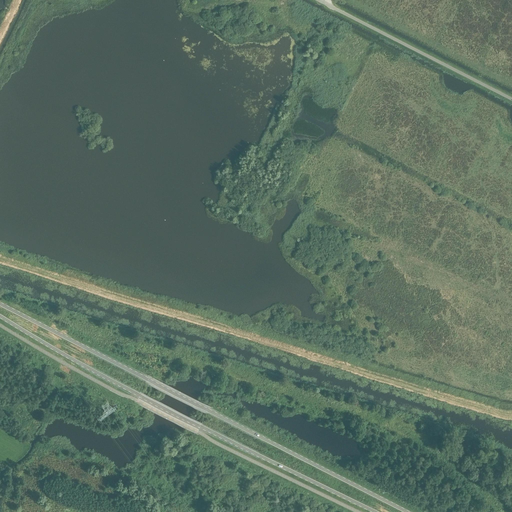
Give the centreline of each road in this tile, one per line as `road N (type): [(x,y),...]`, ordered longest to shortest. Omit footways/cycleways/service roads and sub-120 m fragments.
road 1 (primary): [(407,511),(0,303)]
road 2 (primary): [(0,315),(139,395),(375,511)]
